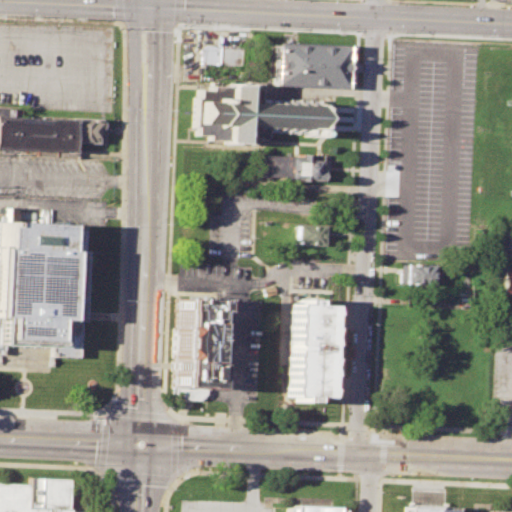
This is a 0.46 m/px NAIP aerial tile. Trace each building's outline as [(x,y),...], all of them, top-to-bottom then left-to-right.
[(270,41),(342,44),(340,87),(269,84),(270,41)] [(217,49),(238,49),(237,65),(217,64),(217,49)] [(193,134),(195,89),(207,90),(207,82),(258,85),(257,97),(316,99),(314,135),(265,133),(264,139),(245,139),(245,143),(206,141),(206,134),(193,134)] [(0,148),(67,152),(67,142),(94,143),(95,119),(0,114),(0,148)] [(254,154),(295,156),(295,153),(305,153),(305,160),(316,161),(315,170),(320,170),(320,181),(249,178),(249,166),(253,166),(254,154)] [(0,345),(21,346),(46,346),(46,351),(51,352),(50,356),(73,357),(75,321),(80,321),(80,318),(80,315),(80,312),(83,252),(77,251),(77,230),(57,229),(57,221),(0,218),(0,345)] [(291,224),(322,225),(321,246),(289,244),(291,224)] [(398,264),(430,265),(430,285),(397,284),(398,264)] [(504,271),(511,271),(511,293),(503,293),(504,271)] [(259,289),(271,285),(274,294),(262,298),(259,289)] [(169,385),(205,386),(208,299),(173,298),(169,385)] [(285,303),(324,305),(321,398),(282,397),(285,303)] [(0,511),(0,485),(26,487),(26,477),(63,479),(61,510),(99,511),(0,511)]
